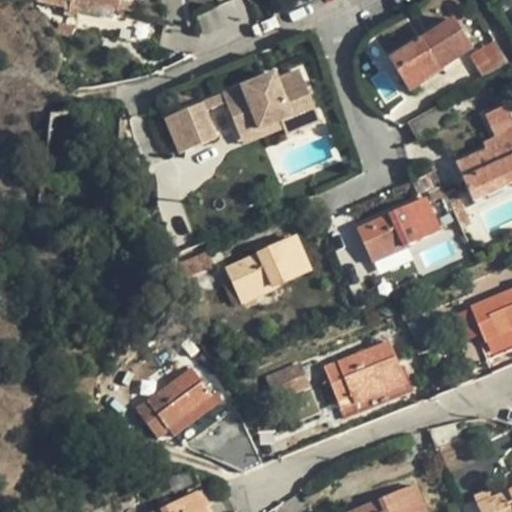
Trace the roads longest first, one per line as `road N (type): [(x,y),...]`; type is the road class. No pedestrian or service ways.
road 1 (residential): [(470,395),(278,476),(259,496)]
road 2 (residential): [(352,0),(180,77)]
